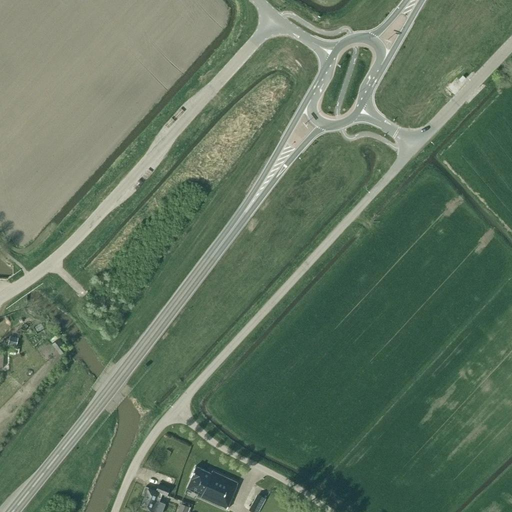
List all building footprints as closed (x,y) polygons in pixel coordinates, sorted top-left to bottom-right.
[(16,345),(18,338),(10,336),(8,343),(16,345)] [(188,490),(200,495),(199,497),(227,509),(238,483),(211,471),(210,473),(196,467),(192,478),(193,479),(188,490)] [(166,495),(169,488),(159,484),(156,491),(145,487),(142,495),(144,496),(140,507),(152,511),(161,511),(165,504),(159,502),(162,494),(166,495)] [(260,493),(251,509),(257,511),(260,511),(269,498),(260,493)] [(176,511),(187,511),(189,507),(180,503),(176,511)]
